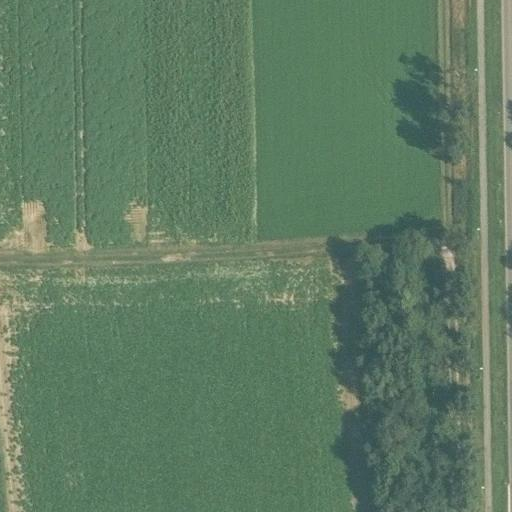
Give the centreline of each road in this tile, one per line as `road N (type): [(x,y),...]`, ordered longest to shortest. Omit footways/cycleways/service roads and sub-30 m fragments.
road 1 (track): [(458,500),(450,0)]
road 2 (track): [(455,247),(0,269)]
